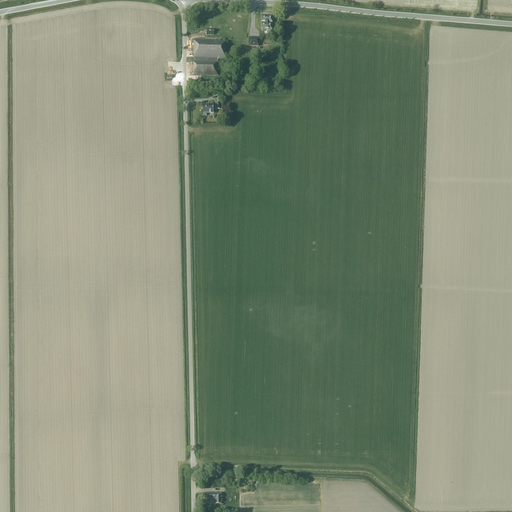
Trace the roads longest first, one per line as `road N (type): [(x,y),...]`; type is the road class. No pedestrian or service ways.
road 1 (unclassified): [(193,511),(184,0)]
road 2 (unclassified): [(211,0),(511,23)]
